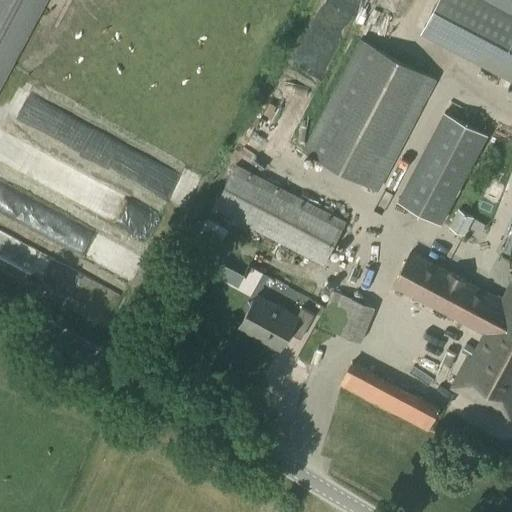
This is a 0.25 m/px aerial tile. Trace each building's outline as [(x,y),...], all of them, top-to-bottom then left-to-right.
[(0,0),(0,87),(46,0),(0,0)] [(511,0),(437,0),(423,28),(511,74),(511,0)] [(306,13),(316,20),(324,8),(314,1),(306,13)] [(378,191),(437,79),(360,39),(302,151),(378,191)] [(16,72),(0,102),(0,112),(10,118),(31,80),(16,72)] [(397,202),(411,209),(441,225),(489,134),(445,111),(397,202)] [(214,208),(216,209),(323,265),(346,222),(237,164),(214,208)] [(172,196),(183,175),(170,168),(159,189),(172,196)] [(474,219),(457,210),(449,228),(465,237),(474,219)] [(1,240),(0,241),(0,254),(13,263),(19,253),(1,240)] [(392,287),(484,335),(472,357),(468,356),(453,388),(508,418),(511,411),(511,282),(503,299),(411,251),(392,287)] [(375,307),(333,290),(319,326),(361,343),(375,307)] [(300,339),(314,315),(302,308),(297,315),(259,295),(240,328),(280,349),(289,332),(300,339)] [(440,405),(355,361),(342,384),(426,429),(440,405)]
